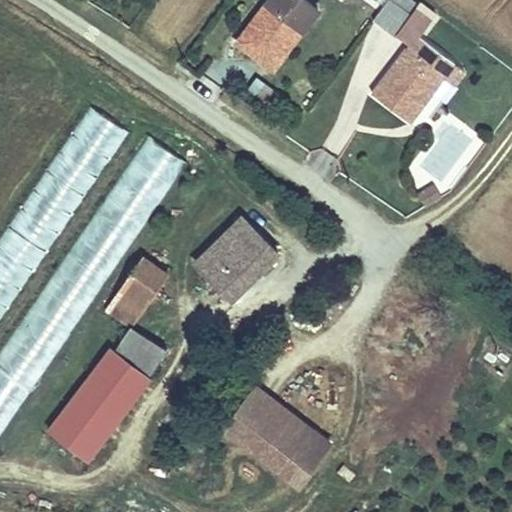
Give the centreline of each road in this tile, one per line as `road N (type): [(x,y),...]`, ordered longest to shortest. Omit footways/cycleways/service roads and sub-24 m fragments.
road 1 (residential): [(387,249),(349,214),(0,0)]
road 2 (track): [(511,130),(449,213),(387,249)]
